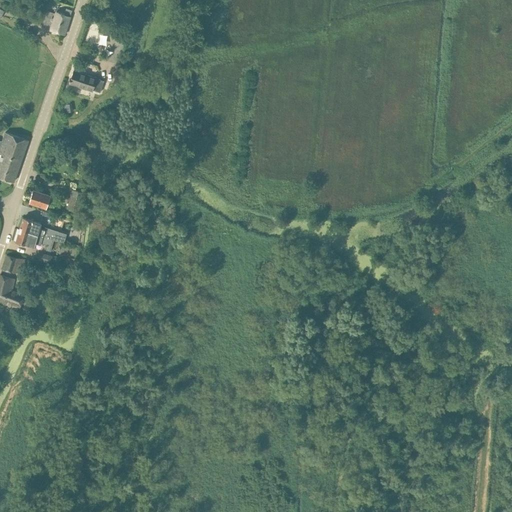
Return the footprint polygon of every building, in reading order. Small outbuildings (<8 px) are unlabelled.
[(43,28),(64,35),(70,17),(72,10),(66,9),(65,14),(56,12),(55,14),(48,11),(43,28)] [(100,23),(98,32),(108,35),(110,26),(100,23)] [(118,28),(115,38),(123,40),(126,30),(118,28)] [(96,78),(83,74),(74,70),(69,84),(92,91),(92,90),(100,92),(104,81),(96,78)] [(72,104),(63,105),(64,113),(73,112),(72,104)] [(0,159),(0,177),(13,182),(28,140),(6,132),(2,142),(0,141),(0,152),(2,153),(0,159)] [(55,197),(49,195),(33,190),(29,203),(43,207),(45,202),(52,204),(55,197)] [(79,213),(84,193),(72,190),(67,210),(79,213)] [(23,218),(19,230),(54,240),(64,243),(64,242),(65,240),(66,234),(57,231),(46,228),(45,230),(41,228),(43,224),(38,222),(32,221),(23,218)] [(54,240),(19,230),(16,242),(33,247),(35,242),(41,244),(41,243),(48,245),(46,250),(51,252),(54,240)] [(7,255),(2,269),(22,275),(26,261),(7,255)] [(70,257),(64,260),(67,266),(67,267),(73,264),(70,257)] [(63,280),(73,282),(75,268),(65,267),(63,280)] [(0,300),(17,306),(20,307),(23,294),(12,291),(16,279),(0,274),(0,300)]
